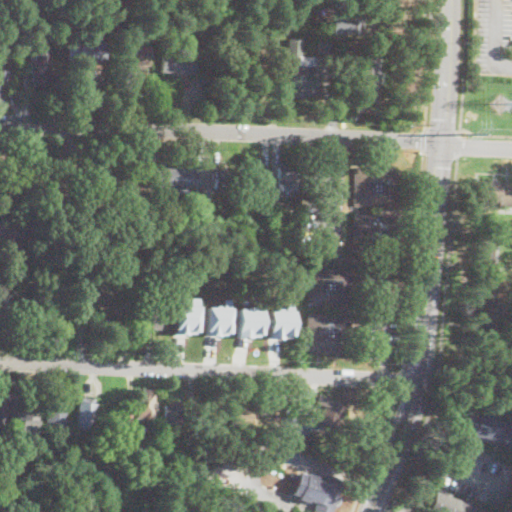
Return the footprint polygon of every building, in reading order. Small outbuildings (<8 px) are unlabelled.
[(364,10),(363,37),(340,36),(340,31),(333,31),(334,17),(346,18),(346,9),(364,10)] [(125,19),(125,28),(112,27),(112,19),(125,19)] [(148,19),(148,27),(135,27),(135,19),(148,19)] [(142,38),(142,44),(148,44),(147,65),(123,65),(123,42),(132,42),(132,37),(142,38)] [(316,57),(315,74),(320,74),(319,93),(304,93),(304,99),(288,98),(289,77),(283,77),(284,65),(298,66),(298,61),(289,61),(288,57),(289,39),(303,39),(302,57),(316,57)] [(332,41),(331,55),(317,54),(319,39),(332,41)] [(107,41),(106,64),(69,60),(70,40),(107,41)] [(31,86),(30,43),(51,43),(52,86),(31,86)] [(180,49),(179,55),(193,56),(193,74),(176,73),(176,77),(171,76),(171,72),(160,72),(161,54),(169,55),(169,49),(180,49)] [(380,58),(378,102),(358,101),(360,57),(380,58)] [(0,69),(10,71),(9,82),(6,81),(4,101),(0,100),(0,69)] [(301,163),(300,179),(298,179),(297,192),(277,191),(279,162),(301,163)] [(42,175),(41,190),(1,186),(2,182),(0,182),(0,174),(1,166),(33,169),(32,174),(42,175)] [(198,169),(197,188),(155,187),(155,167),(198,169)] [(399,169),(398,209),(353,207),(355,167),(399,169)] [(264,175),(264,184),(269,184),(268,193),(263,193),(263,196),(241,195),(242,178),(250,178),(250,175),(264,175)] [(511,185),(511,206),(496,206),(496,202),(468,201),(469,180),(500,181),(500,185),(511,185)] [(397,216),(396,255),(352,253),(353,214),(397,216)] [(499,359),(479,357),(481,328),(477,328),(479,296),(474,296),(476,266),(472,266),(474,234),(493,235),(491,265),(497,265),(495,297),(498,297),(496,327),(501,327),(499,359)] [(353,268),(351,307),(307,305),(309,266),(353,268)] [(173,303),(172,333),(197,334),(198,297),(189,297),(189,304),(173,303)] [(96,324),(116,325),(117,300),(97,298),(96,324)] [(205,306),(204,335),(228,336),(230,299),(222,298),(221,306),(205,306)] [(237,306),(235,336),(259,337),(260,298),(253,299),(253,308),(237,306)] [(268,309),(267,338),(290,339),(292,301),(284,301),(284,309),(268,309)] [(166,311),(165,330),(142,329),(143,309),(166,311)] [(351,315),(349,354),(305,352),(307,313),(351,315)] [(154,388),(136,388),(137,418),(155,418),(154,388)] [(38,398),(37,434),(16,433),(17,407),(20,407),(20,397),(38,398)] [(61,398),(61,402),(66,402),(65,427),(53,426),(53,430),(46,429),(47,401),(50,401),(50,397),(61,398)] [(94,398),(94,403),(97,403),(96,430),(76,429),(77,402),(79,402),(79,398),(94,398)] [(164,400),(163,424),(181,424),(181,400),(164,400)] [(344,413),(342,418),(339,416),(335,427),(319,420),(328,400),(344,406),(341,412),(344,413)] [(9,401),(9,423),(5,423),(4,445),(0,444),(0,422),(1,422),(1,401),(9,401)] [(247,404),(247,407),(252,407),(252,414),(256,415),(255,427),(232,424),(234,406),(242,407),(243,403),(247,404)] [(472,417),(471,424),(474,425),(476,416),(482,417),(482,414),(495,417),(495,421),(503,423),(504,420),(511,422),(511,445),(510,449),(501,447),(502,443),(497,442),(496,445),(479,441),(480,438),(473,436),(472,441),(466,439),(465,443),(456,440),(456,438),(448,436),(453,415),(458,417),(459,413),(472,417)] [(297,472),(306,475),(307,472),(317,476),(316,479),(324,482),(327,475),(343,481),(337,497),(339,500),(337,503),(335,502),(331,511),(315,511),(313,511),(316,503),(307,500),(306,503),(289,493),(297,472)] [(452,495),(451,498),(463,502),(464,499),(474,503),(473,506),(478,508),(479,505),(484,507),(483,510),(489,511),(430,511),(428,511),(435,492),(441,494),(442,491),(452,495)]
